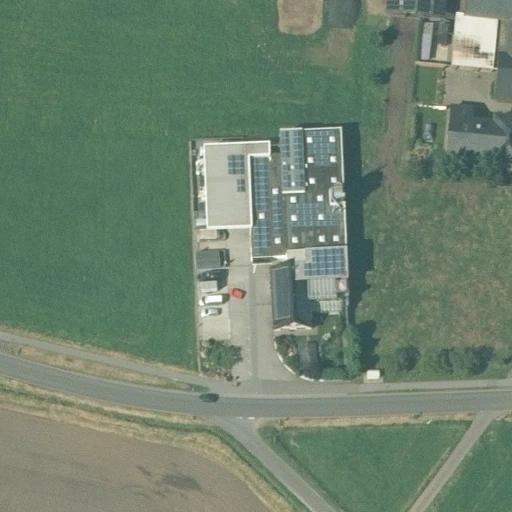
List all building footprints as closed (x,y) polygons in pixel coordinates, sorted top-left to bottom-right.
[(443,0),(388,0),(387,17),(441,23),(443,0)] [(511,0),(464,0),(463,19),(462,20),(496,23),(510,25),(511,25),(511,0)] [(496,23),(462,20),(463,19),(455,18),(453,38),(481,41),(479,56),(493,57),(496,23)] [(481,41),(453,38),(450,70),(478,73),(479,56),(481,41)] [(479,56),(478,73),(492,74),(493,57),(479,56)] [(511,59),(506,59),(497,58),(493,102),(511,103),(511,59)] [(492,130),(469,128),(471,113),(469,113),(452,111),(450,111),(445,162),(447,162),(489,166),(488,166),(489,167),(490,167),(494,130),(493,130),(492,130)] [(511,132),(506,132),(507,125),(494,124),(493,130),(494,130),(490,167),(489,167),(489,173),(511,174),(511,132)] [(340,136),(279,139),(280,162),(282,161),(283,188),(281,188),(281,204),(342,201),(340,136)] [(260,141),(222,142),(222,164),(246,163),(260,162),(260,141)] [(260,162),(246,163),(250,264),(284,263),(281,204),(281,188),(283,188),(282,161),(280,162),(260,162)] [(216,169),(204,169),(205,189),(217,188),(216,169)] [(342,201),(281,204),(284,263),(284,273),(308,272),(309,287),(346,286),(342,201)] [(219,229),(195,230),(196,249),(220,248),(219,229)] [(197,273),(222,271),(220,252),(196,255),(197,273)] [(284,273),(273,273),(276,333),(311,331),(310,305),(309,287),(308,272),(284,273)] [(346,286),(309,287),(310,305),(347,304),(346,286)] [(301,349),(303,367),(317,365),(315,347),(301,349)]
